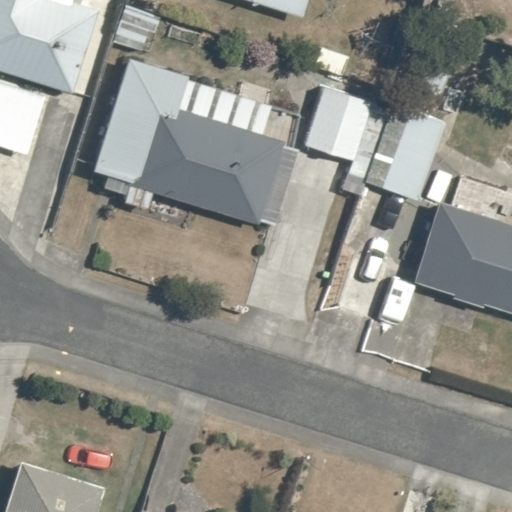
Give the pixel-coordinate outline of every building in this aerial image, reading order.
[(0,0),(0,68),(71,90),(97,8),(85,4),(85,0),(0,0)] [(254,0),(299,14),(303,0),(254,0)] [(159,16),(119,4),(107,39),(148,52),(159,16)] [(152,189),(260,222),(283,145),(258,138),(269,101),(262,99),(125,56),(90,168),(101,171),(95,191),(147,207),(152,189)] [(417,198),(443,118),(321,78),(300,142),(349,159),(344,174),(417,198)] [(511,196),(448,177),(440,201),(415,283),(511,311),(511,196)] [(389,259),(345,247),(327,318),(370,330),(389,259)] [(112,511),(119,491),(19,460),(2,511),(112,511)]
